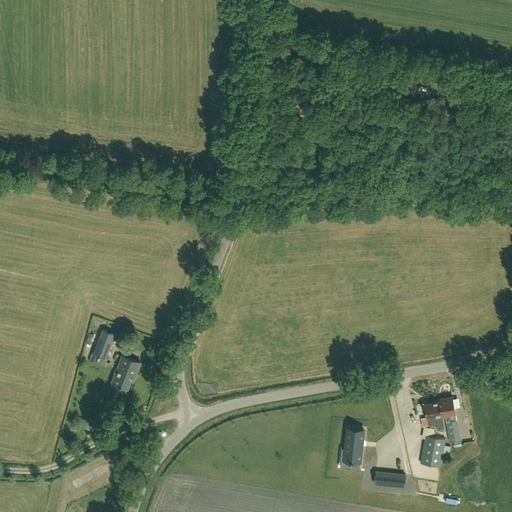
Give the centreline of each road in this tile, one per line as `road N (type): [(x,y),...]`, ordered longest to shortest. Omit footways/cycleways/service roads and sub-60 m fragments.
road 1 (unclassified): [(195,422),(180,390),(179,362),(270,105),(266,0)]
road 2 (unclassified): [(195,422),(253,400),(465,364),(511,337)]
road 3 (unknown): [(0,153),(242,194)]
road 4 (track): [(0,470),(47,470),(110,435),(189,410)]
